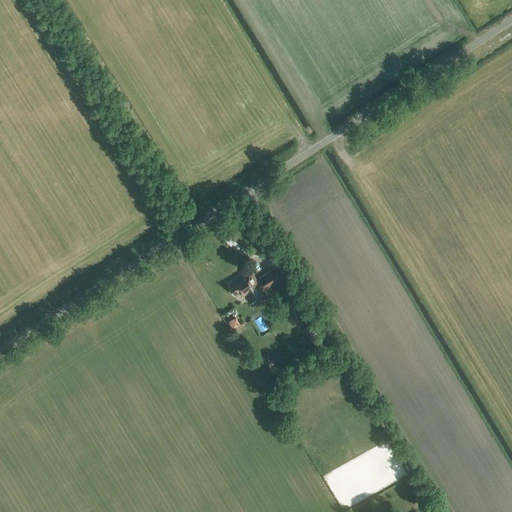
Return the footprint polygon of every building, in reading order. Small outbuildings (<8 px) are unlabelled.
[(281,259),(274,263),(284,278),(290,274),(281,259)] [(257,280),(249,269),(230,282),(232,285),(230,287),(235,295),(240,291),(243,296),(256,287),(258,289),(264,285),(266,288),(279,279),(272,268),(259,277),(260,278),(257,280)] [(235,319),(229,322),(233,328),(239,325),(235,319)] [(273,330),(276,336),(283,332),(280,326),(273,330)] [(277,377),(272,380),(276,386),(281,383),(277,377)] [(384,472),(387,485),(400,481),(397,469),(384,472)]
